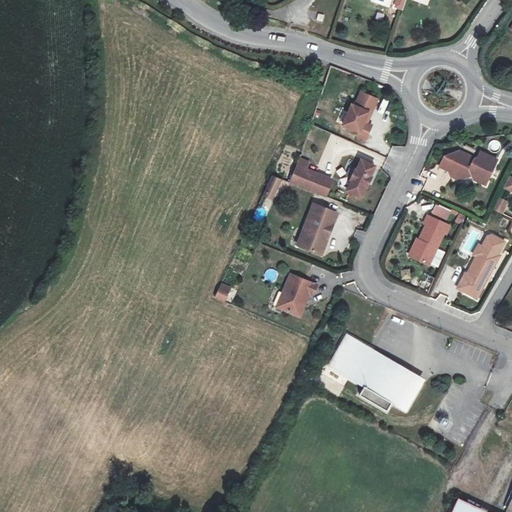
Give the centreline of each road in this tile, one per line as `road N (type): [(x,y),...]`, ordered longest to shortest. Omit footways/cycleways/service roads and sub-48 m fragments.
road 1 (residential): [(428,124),(371,246),(369,267),(391,296),(478,333)]
road 2 (secondary): [(180,0),(243,34),(292,41),(409,81)]
